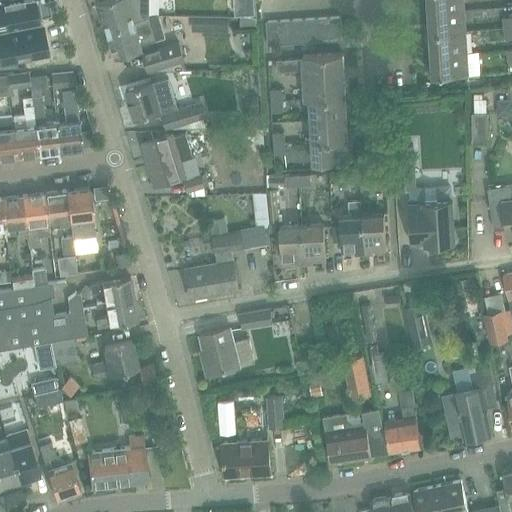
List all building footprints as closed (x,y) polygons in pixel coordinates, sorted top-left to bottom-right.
[(0,0),(0,28),(39,21),(38,17),(41,17),(38,1),(35,1),(34,0),(8,0),(6,0),(0,0)] [(108,0),(100,2),(108,30),(159,16),(159,15),(158,15),(158,14),(150,16),(150,0),(108,0)] [(427,0),(429,12),(464,10),(463,0),(427,0)] [(511,4),(502,6),(504,23),(511,21),(511,4)] [(427,34),(430,34),(466,31),(464,10),(429,12),(429,24),(426,25),(427,34)] [(159,16),(108,30),(116,58),(135,53),(142,51),(141,45),(166,37),(159,16)] [(341,17),(328,18),(329,42),(342,41),(341,17)] [(229,19),(214,18),(213,30),(228,30),(229,19)] [(328,18),(314,19),(316,43),(329,42),(328,18)] [(303,19),(291,20),(292,44),(304,43),(303,19)] [(314,19),(303,19),(304,43),(316,43),(314,19)] [(291,20),(278,21),(279,45),(292,44),(291,20)] [(279,45),(278,21),(266,21),(267,45),(279,45)] [(43,26),(0,34),(0,69),(20,67),(20,66),(18,66),(17,58),(48,52),(43,26)] [(466,31),(430,34),(427,34),(427,43),(430,43),(431,55),(467,53),(466,31)] [(179,42),(143,53),(148,69),(183,59),(179,42)] [(303,70),(303,77),(344,75),(343,53),(302,55),(303,59),(294,59),(295,71),(303,70)] [(467,53),(431,55),(432,69),(429,69),(429,78),(468,76),(467,53)] [(285,60),(286,71),(295,71),(294,59),(285,60)] [(277,60),(277,72),(286,71),(285,60),(277,60)] [(28,71),(6,74),(8,88),(30,85),(29,77),(28,71)] [(73,72),(53,75),(51,75),(53,88),(74,85),(73,72)] [(8,88),(6,74),(0,75),(0,94),(9,93),(8,88)] [(30,85),(31,96),(39,153),(61,150),(57,122),(46,124),(41,88),(47,88),(45,75),(29,77),(30,85)] [(305,100),(309,99),(345,96),(344,75),(303,77),(305,100)] [(160,81),(159,79),(152,82),(125,91),(134,119),(161,110),(167,128),(186,122),(207,115),(202,100),(179,107),(169,78),(160,81)] [(464,80),(464,92),(484,91),(484,79),(464,80)] [(75,85),(83,105),(95,100),(88,80),(75,85)] [(288,82),(287,101),(297,101),(298,83),(288,82)] [(57,122),(61,150),(82,148),(75,89),(62,90),(66,121),(57,122)] [(269,90),(269,101),(281,100),(280,89),(269,90)] [(24,127),(15,128),(13,128),(17,156),(39,153),(31,96),(23,97),(24,106),(22,106),(24,127)] [(309,99),(310,120),(347,118),(345,96),(309,99)] [(281,100),(269,101),(270,111),(281,111),(281,100)] [(488,143),(487,109),(473,109),(473,143),(488,143)] [(0,116),(0,158),(17,156),(13,128),(15,128),(14,124),(10,124),(9,119),(12,119),(11,115),(0,116)] [(347,131),(347,118),(310,120),(312,142),(351,140),(351,131),(347,131)] [(172,133),(160,137),(141,144),(155,185),(186,175),(181,161),(193,157),(186,133),(173,138),(172,133)] [(271,133),(272,144),(284,143),(283,133),(271,133)] [(352,148),(351,140),(312,142),(313,164),(329,163),(349,162),(348,149),(352,148)] [(284,143),(272,144),(272,154),(284,153),(284,143)] [(396,190),(412,189),(414,188),(412,145),(394,146),(396,190)] [(360,171),(349,172),(349,184),(360,183),(360,171)] [(370,171),(369,171),(360,171),(360,183),(371,182),(370,171)] [(299,175),(299,186),(310,185),(309,174),(299,175)] [(191,177),(184,180),(187,192),(191,190),(204,187),(202,177),(201,175),(191,177)] [(288,175),(289,187),(299,186),(299,175),(288,175)] [(511,184),(488,188),(491,209),(494,229),(507,227),(509,239),(511,238),(511,184)] [(69,218),(70,226),(71,236),(72,237),(72,239),(94,235),(88,187),(66,190),(69,218)] [(268,193),(269,222),(278,221),(276,189),(268,189),(268,193)] [(60,227),(70,226),(69,218),(66,190),(44,193),(48,221),(48,224),(60,223),(60,227)] [(38,222),(48,221),(44,193),(22,196),(25,224),(23,224),(24,229),(28,228),(28,233),(26,233),(27,236),(31,270),(44,268),(38,222)] [(240,231),(229,233),(232,250),(268,244),(264,222),(269,222),(268,193),(255,194),(258,226),(239,229),(240,231)] [(19,237),(27,236),(26,233),(28,233),(28,228),(24,229),(23,224),(25,224),(22,196),(0,198),(0,206),(3,227),(17,225),(19,237)] [(351,216),(340,216),(341,232),(342,252),(355,252),(355,255),(363,255),(361,215),(360,199),(348,200),(349,211),(351,211),(351,216)] [(422,202),(412,203),(408,203),(411,243),(425,242),(425,244),(455,242),(452,199),(422,200),(422,202)] [(364,215),(361,215),(363,255),(372,254),(372,251),(386,250),(384,214),(364,215)] [(324,225),(301,226),(304,265),(312,264),(312,260),(326,260),(324,225)] [(304,265),(301,226),(280,228),(282,262),(295,261),(295,265),(304,265)] [(232,250),(229,233),(213,236),(217,262),(185,268),(190,299),(239,290),(232,250)] [(72,237),(71,236),(60,237),(62,258),(57,258),(59,275),(76,273),(72,239),(72,237)] [(97,269),(110,263),(103,248),(90,253),(97,269)] [(32,276),(33,285),(47,283),(45,268),(44,268),(31,270),(32,276)] [(511,296),(511,272),(503,275),(508,297),(511,296)] [(14,288),(33,285),(32,276),(12,279),(14,288)] [(102,306),(106,305),(106,303),(134,298),(130,277),(90,283),(92,292),(104,290),(106,301),(101,302),(102,306)] [(0,350),(35,345),(51,342),(52,341),(52,342),(73,338),(71,326),(85,323),(82,307),(76,308),(75,303),(69,304),(70,312),(57,314),(54,296),(59,296),(57,281),(47,283),(33,285),(14,288),(0,290),(0,350)] [(76,308),(82,307),(79,292),(75,293),(68,299),(69,304),(75,303),(76,308)] [(306,296),(312,320),(330,316),(324,292),(306,296)] [(441,293),(424,296),(431,330),(449,326),(441,293)] [(106,303),(106,305),(108,316),(96,318),(97,327),(138,320),(134,298),(106,303)] [(405,309),(414,344),(433,340),(425,304),(405,309)] [(240,313),(242,328),(272,323),(270,309),(240,313)] [(484,314),(490,342),(508,338),(502,311),(484,314)] [(87,335),(85,323),(71,326),(73,338),(74,338),(74,337),(87,335)] [(254,362),(248,337),(233,341),(229,327),(200,335),(206,358),(203,358),(207,374),(254,362)] [(74,338),(73,338),(52,342),(56,365),(78,360),(74,338)] [(131,340),(112,345),(102,348),(105,361),(90,364),(93,378),(109,374),(109,375),(138,368),(131,340)] [(51,342),(35,345),(39,369),(56,366),(55,365),(51,342)] [(389,344),(392,371),(407,370),(404,342),(389,344)] [(371,355),(376,384),(390,382),(385,352),(378,353),(377,344),(370,345),(372,355),(371,355)] [(343,361),(351,399),(372,395),(364,356),(343,361)] [(446,398),(450,413),(454,433),(465,431),(467,439),(489,434),(482,403),(497,400),(489,368),(473,371),(477,388),(456,393),(457,396),(446,398)] [(327,376),(330,387),(344,383),(341,372),(327,376)] [(55,377),(32,382),(35,394),(58,389),(57,388),(55,377)] [(60,387),(57,388),(58,389),(35,394),(38,407),(63,401),(60,387)] [(384,421),(390,451),(422,446),(415,405),(413,389),(399,392),(402,407),(404,418),(384,421)] [(282,396),(268,397),(270,426),(284,425),(282,396)] [(390,452),(381,408),(364,411),(365,422),(354,423),(349,420),(348,413),(324,417),(328,442),(331,462),(372,455),(390,452)] [(7,439),(6,440),(22,488),(30,485),(28,478),(40,474),(26,429),(6,436),(7,439)] [(34,435),(56,499),(80,491),(69,460),(57,464),(45,431),(34,435)] [(87,452),(89,467),(91,487),(149,480),(143,435),(128,437),(129,447),(87,452)] [(268,438),(242,440),(222,442),(225,475),(270,472),(268,438)] [(0,446),(1,450),(0,450),(0,488),(2,494),(22,488),(6,440),(0,441),(0,446)] [(497,490),(500,505),(501,511),(511,511),(511,506),(511,504),(511,468),(503,471),(507,488),(497,490)] [(414,491),(418,510),(418,511),(468,511),(461,481),(414,491)] [(414,511),(410,492),(391,496),(394,511),(414,511)] [(394,511),(391,496),(371,500),(372,508),(358,511),(394,511)]
